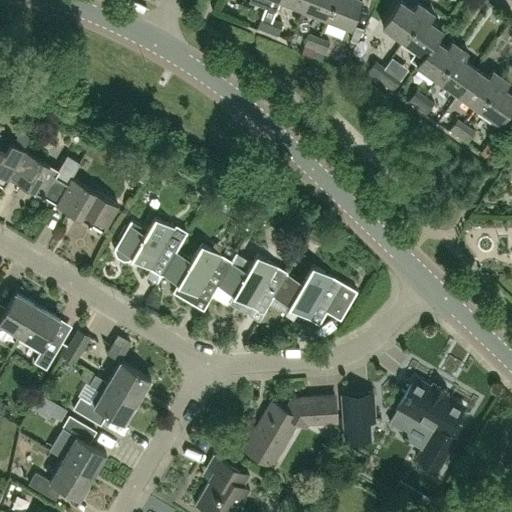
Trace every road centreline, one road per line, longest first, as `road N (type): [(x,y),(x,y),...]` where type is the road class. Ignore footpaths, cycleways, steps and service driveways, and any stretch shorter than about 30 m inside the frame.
road 1 (residential): [(428,284),(246,108),(152,43)]
road 2 (residential): [(205,363),(356,349),(428,284)]
road 3 (residential): [(0,242),(180,347)]
road 4 (residential): [(205,363),(120,511)]
road 5 (residential): [(152,43),(40,0)]
